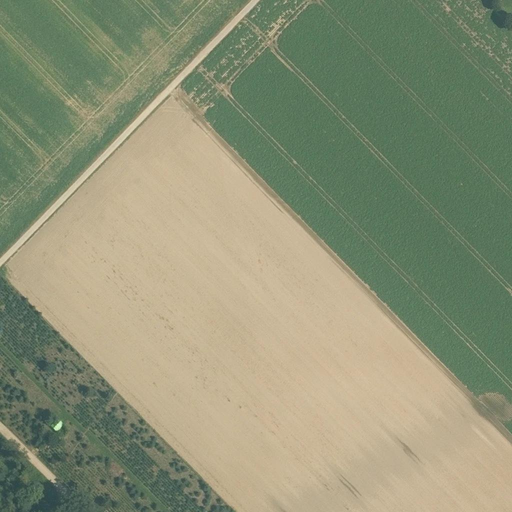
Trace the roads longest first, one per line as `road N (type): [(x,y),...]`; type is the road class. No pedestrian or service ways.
road 1 (track): [(267,0),(0,274)]
road 2 (track): [(85,511),(0,423)]
